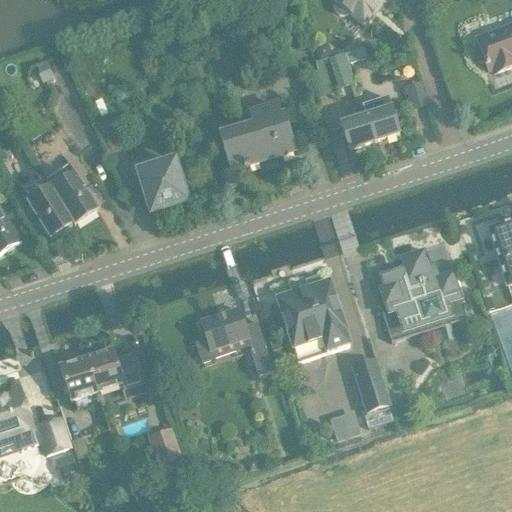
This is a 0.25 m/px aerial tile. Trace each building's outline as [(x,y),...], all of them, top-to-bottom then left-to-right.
[(329,0),(334,5),(333,6),(333,8),(333,9),(333,10),(333,12),(334,13),(334,15),(335,16),(337,17),(338,18),(340,19),(343,19),(344,19),(346,18),(347,17),(348,17),(350,15),(364,27),(386,0),(329,0)] [(511,28),(477,42),(480,51),(476,52),(474,56),(477,64),(481,66),(485,64),(489,73),(493,72),(495,77),(511,70),(511,28)] [(191,87),(210,80),(204,64),(186,71),(191,87)] [(305,69),(316,102),(334,96),(322,64),(305,69)] [(405,91),(412,113),(428,108),(420,85),(405,91)] [(367,120),(375,145),(400,137),(392,112),(388,101),(363,109),(367,120)] [(250,167),(296,153),(284,117),(281,118),(278,107),(251,115),(255,126),(222,137),(233,173),(244,169),(245,170),(251,168),(250,167)] [(350,153),(375,145),(367,120),(342,128),(350,153)] [(153,215),(188,204),(175,164),(136,177),(142,193),(146,192),(153,215)] [(49,181),(75,222),(76,223),(100,208),(73,166),(49,181)] [(75,222),(49,181),(48,179),(24,194),(51,238),(75,222)] [(0,257),(22,243),(0,211),(0,257)] [(511,224),(489,232),(511,302),(511,224)] [(424,253),(368,271),(392,346),(468,321),(453,275),(439,279),(435,266),(429,267),(424,253)] [(347,335),(330,284),(321,286),(319,279),(305,283),(307,291),(277,300),(298,365),(350,349),(345,335),(347,335)] [(203,367),(214,363),(249,352),(250,355),(249,355),(257,381),(271,377),(263,352),(264,351),(256,326),(243,330),(237,313),(202,324),(208,343),(197,347),(203,367)] [(87,362),(99,398),(120,391),(125,405),(149,397),(136,356),(117,363),(113,353),(87,362)] [(99,398),(87,362),(61,371),(73,407),(99,398)] [(390,408),(376,364),(353,371),(367,415),(390,408)] [(0,401),(0,442),(32,432),(20,395),(0,401)] [(330,424),(337,446),(361,438),(354,416),(330,424)] [(49,458),(70,451),(60,421),(39,428),(49,458)] [(147,441),(161,483),(186,475),(171,433),(147,441)]
